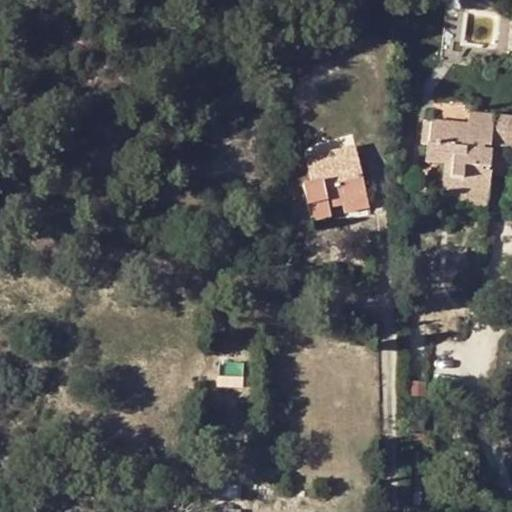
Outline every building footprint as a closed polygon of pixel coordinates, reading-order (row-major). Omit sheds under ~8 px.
[(463,204),(487,207),(488,172),(490,152),(490,146),(511,148),(511,116),(496,115),(495,126),(492,126),(492,117),(469,114),(468,122),(451,121),(431,120),(431,122),(429,144),(426,162),(444,164),(442,188),(449,188),(449,197),(464,198),(464,202),(463,204)] [(421,142),(429,144),(431,122),(423,121),(421,142)] [(511,153),(490,152),(488,172),(489,172),(510,174),(511,153)] [(338,182),(361,177),(357,161),(333,167),(336,175),(338,182)] [(343,202),(366,198),(361,177),(338,182),(336,175),(302,184),(312,218),(330,214),(329,206),(343,202)] [(442,188),(441,199),(464,202),(464,198),(449,197),(449,188),(442,188)] [(345,211),(368,205),(366,198),(343,202),(345,211)] [(219,376),(243,376),(244,363),(219,362),(219,376)] [(243,376),(219,376),(218,386),(242,388),(243,376)] [(423,434),(411,434),(412,446),(423,446),(423,434)]
